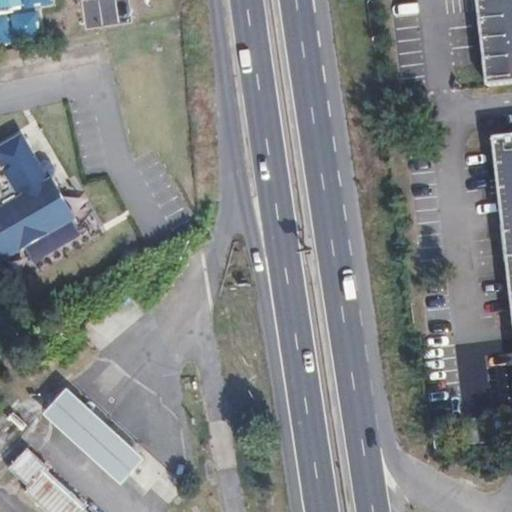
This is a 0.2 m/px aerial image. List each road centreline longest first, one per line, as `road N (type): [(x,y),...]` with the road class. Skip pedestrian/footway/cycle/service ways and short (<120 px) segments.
road 1 (primary): [(217,0),(241,210),(261,275),(297,511)]
road 2 (primary): [(247,0),(322,511)]
road 3 (primary): [(375,511),(302,0)]
